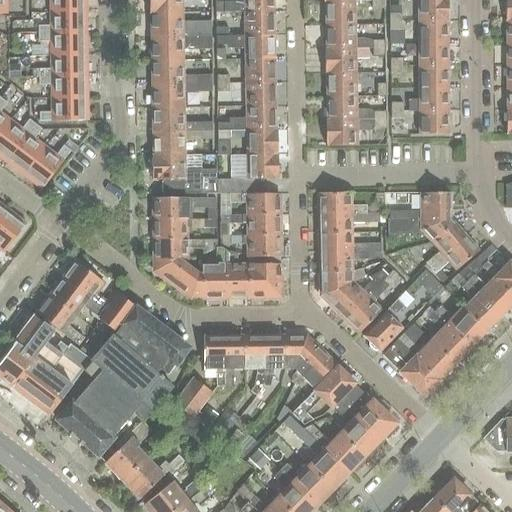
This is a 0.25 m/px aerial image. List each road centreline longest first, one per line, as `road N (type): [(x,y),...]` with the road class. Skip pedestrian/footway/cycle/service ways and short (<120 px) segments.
road 1 (residential): [(296,315),(184,315),(59,225)]
road 2 (residential): [(59,225),(118,147),(108,0)]
road 3 (residential): [(439,438),(314,319),(296,315)]
road 4 (residential): [(294,181),(477,174)]
road 5 (residential): [(294,181),(298,0)]
road 6 (residential): [(477,174),(474,0)]
road 7 (residential): [(296,315),(294,181)]
